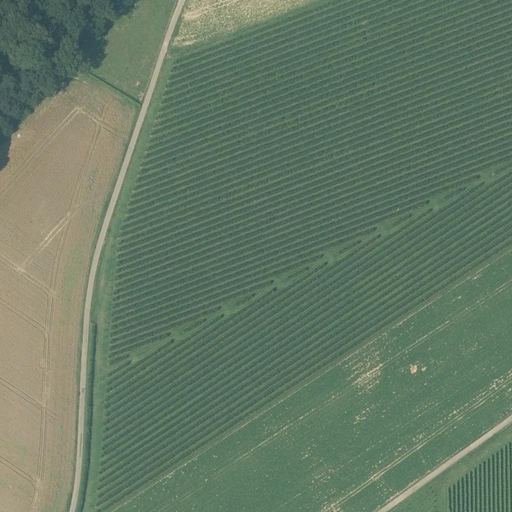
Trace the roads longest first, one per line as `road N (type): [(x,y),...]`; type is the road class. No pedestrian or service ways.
road 1 (unclassified): [(71,511),(91,278),(181,0)]
road 2 (unclassified): [(382,511),(511,419)]
